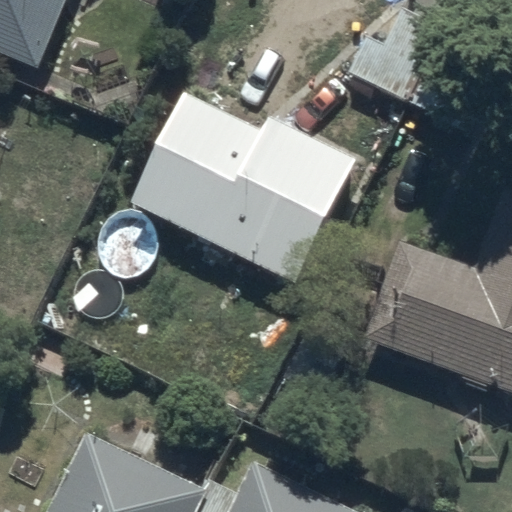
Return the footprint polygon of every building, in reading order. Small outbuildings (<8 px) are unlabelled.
[(0,0),(0,51),(38,67),(64,0),(0,0)] [(366,35),(348,70),(458,126),(495,57),(403,9),(385,45),(366,35)] [(182,91),(128,197),(294,281),(356,157),(266,112),(258,129),(182,91)] [(400,238),(361,336),(511,391),(511,188),(506,186),(475,267),(400,238)] [(87,431),(44,511),(359,511),(244,451),(226,486),(208,476),(216,461),(142,424),(127,450),(87,431)]
